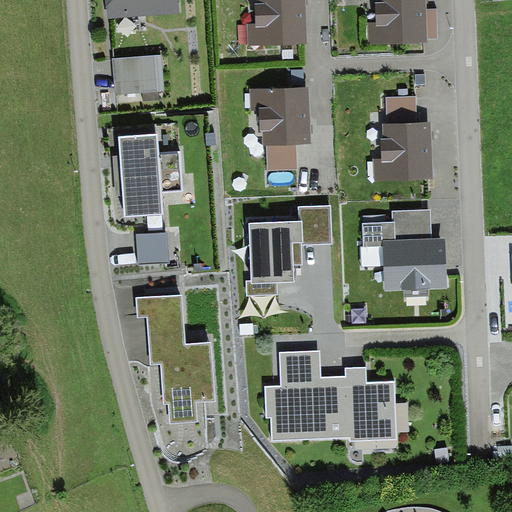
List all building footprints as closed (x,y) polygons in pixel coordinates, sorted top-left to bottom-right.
[(177,0),(105,0),(107,19),(179,13),(177,0)] [(248,47),(295,46),(293,0),(258,0),(259,22),(247,23),(248,47)] [(369,46),(428,43),(427,37),(437,37),(436,9),(426,10),(425,0),(377,0),(378,2),(375,2),(376,22),(369,22),(369,46)] [(161,55),(112,58),(115,95),(164,91),(161,55)] [(425,75),(416,75),(416,84),(425,84),(425,75)] [(267,149),(267,168),(295,167),(295,143),(311,143),(310,89),(251,90),(252,111),(259,111),(260,129),(264,129),(264,149),(267,149)] [(385,98),(386,124),(416,122),(415,97),(385,98)] [(373,180),(433,178),(431,122),(416,122),(386,124),(382,124),(383,139),(381,140),(381,158),(373,158),(373,180)] [(128,217),(161,215),(159,194),(180,192),(178,154),(157,155),(156,133),(123,135),(128,217)] [(303,221),(303,244),(331,243),(330,206),(298,207),(299,221),(303,221)] [(385,289),(446,288),(445,239),(431,239),(431,210),(393,210),(393,222),(364,223),(364,246),(384,245),(385,289)] [(299,221),(249,223),(252,281),(247,281),(248,295),(278,294),(277,283),(294,282),(293,265),(302,264),(302,244),(303,244),(303,221),(299,221)] [(166,260),(164,234),(137,235),(139,262),(166,260)] [(177,346),(174,300),(131,303),(133,322),(143,321),(146,367),(155,367),(157,407),(164,407),(165,425),(190,424),(189,406),(209,405),(205,345),(177,346)] [(272,417),(273,439),(394,434),(392,380),(364,381),(363,368),(345,369),(345,378),(322,379),(320,349),(279,350),(281,386),(264,386),(265,417),(272,417)] [(396,429),(409,430),(410,399),(397,399),(396,429)]
